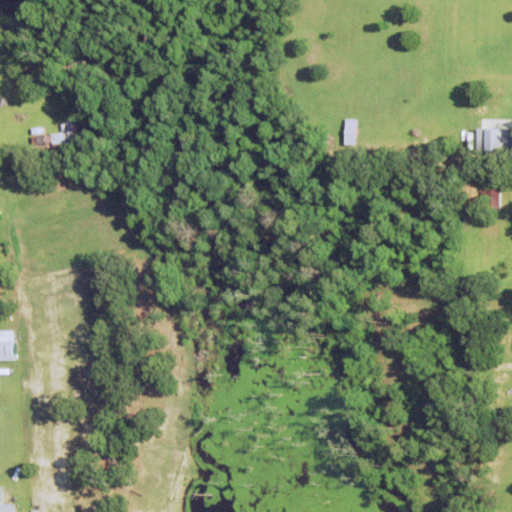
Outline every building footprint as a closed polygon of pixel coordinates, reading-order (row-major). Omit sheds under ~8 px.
[(68,122),(78,121),(80,145),(70,146),(68,122)] [(346,136),(346,127),(357,127),(357,136),(346,136)] [(511,127),(477,128),(477,151),(511,150),(511,127)] [(52,133),(67,132),(68,147),(53,148),(52,133)] [(33,136),(47,135),(47,143),(34,144),(33,136)] [(4,147),(19,146),(19,154),(5,154),(4,147)] [(506,190),(507,208),(482,209),(482,190),(487,190),(487,189),(500,189),(500,190),(506,190)] [(0,340),(0,360),(14,360),(14,340),(0,340)] [(19,506),(18,511),(0,511),(0,486),(5,487),(5,505),(19,506)]
